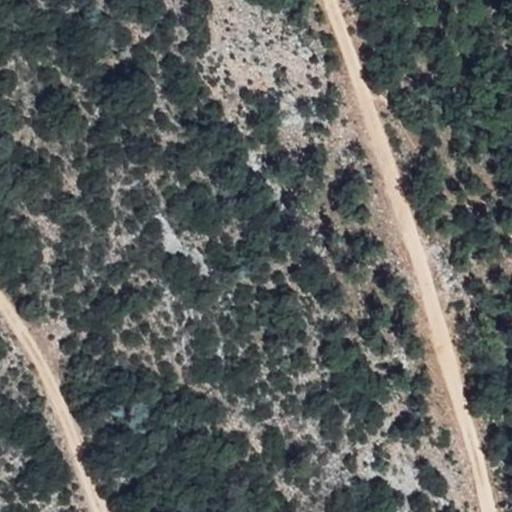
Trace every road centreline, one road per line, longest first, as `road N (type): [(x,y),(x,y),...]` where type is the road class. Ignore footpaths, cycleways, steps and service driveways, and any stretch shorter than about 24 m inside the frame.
road 1 (track): [(487,511),(364,96),(318,0)]
road 2 (track): [(0,327),(39,392),(88,511)]
